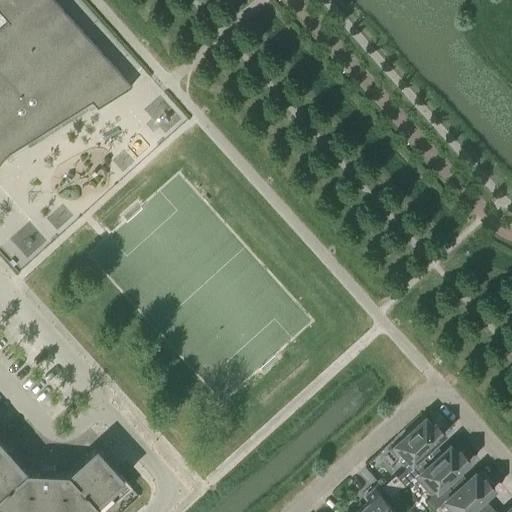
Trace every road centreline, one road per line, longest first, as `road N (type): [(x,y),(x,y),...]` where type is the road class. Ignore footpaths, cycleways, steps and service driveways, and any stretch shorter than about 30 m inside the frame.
road 1 (residential): [(154,511),(177,491),(0,281)]
road 2 (residential): [(511,469),(439,388),(298,511)]
